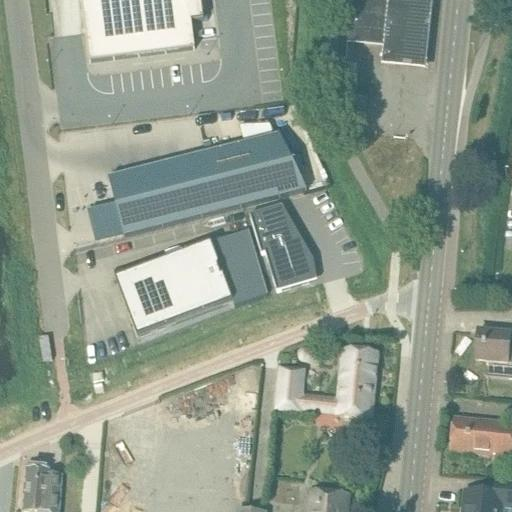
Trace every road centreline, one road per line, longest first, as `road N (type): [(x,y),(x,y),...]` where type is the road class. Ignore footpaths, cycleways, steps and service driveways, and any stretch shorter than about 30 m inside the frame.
road 1 (unclassified): [(0,456),(99,407),(253,348),(427,317)]
road 2 (unclassified): [(18,0),(66,364)]
road 3 (secondary): [(427,317),(459,0)]
road 4 (secondary): [(410,511),(427,317)]
